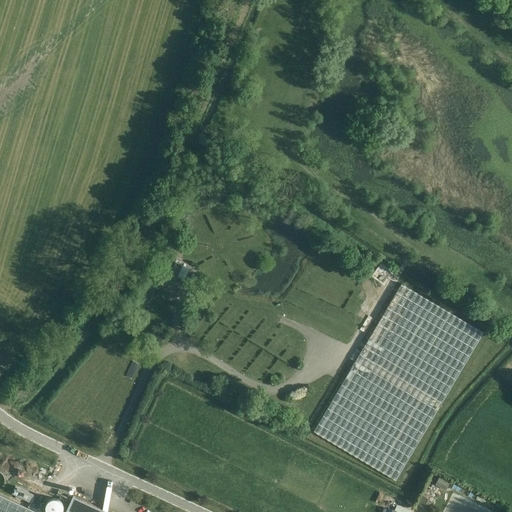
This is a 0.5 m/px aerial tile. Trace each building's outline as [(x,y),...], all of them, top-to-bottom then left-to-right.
[(183,243),(176,240),(173,247),(179,250),(183,243)] [(164,287),(178,293),(185,279),(178,276),(183,266),(175,262),(164,287)] [(484,333),(401,284),(313,431),(396,481),(484,333)] [(435,485),(446,490),(450,482),(440,476),(435,485)] [(34,495),(16,486),(12,494),(30,502),(34,495)] [(0,511),(106,511),(73,496),(66,511),(36,511),(0,495),(0,511)] [(50,495),(38,506),(43,511),(54,511),(61,507),(50,495)] [(429,510),(433,501),(421,495),(417,505),(429,510)]
